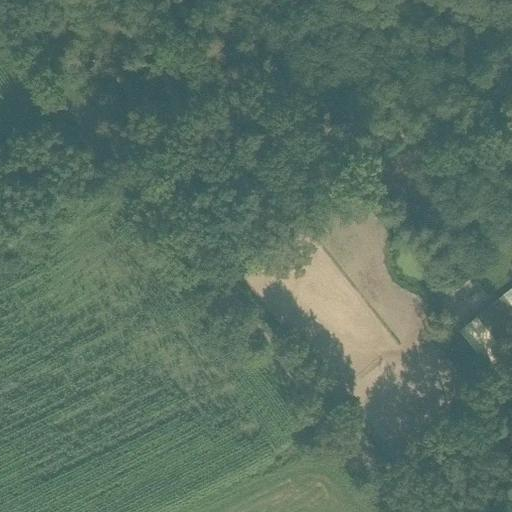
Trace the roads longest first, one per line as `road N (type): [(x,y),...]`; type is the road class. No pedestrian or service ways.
road 1 (track): [(218,276),(0,12)]
road 2 (track): [(406,511),(218,276)]
